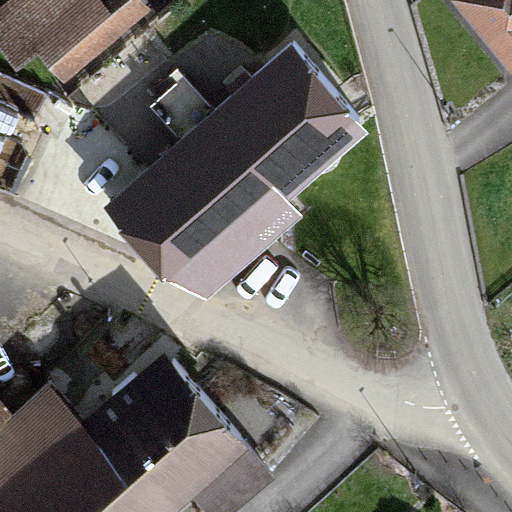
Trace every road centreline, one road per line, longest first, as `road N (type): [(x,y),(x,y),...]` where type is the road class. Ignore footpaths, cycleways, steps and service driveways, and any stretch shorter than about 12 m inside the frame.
road 1 (residential): [(0,236),(326,388),(494,427)]
road 2 (tertiary): [(494,427),(452,330),(376,0)]
